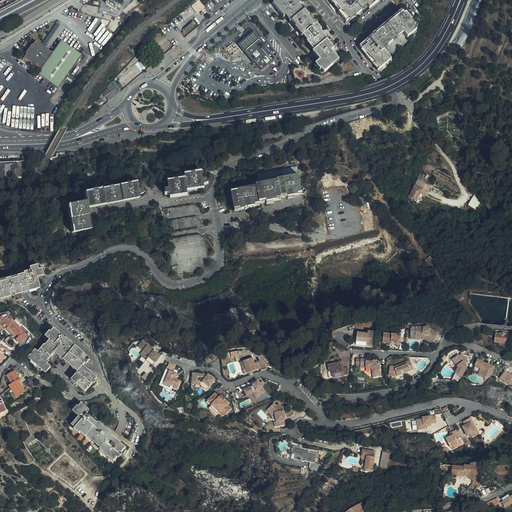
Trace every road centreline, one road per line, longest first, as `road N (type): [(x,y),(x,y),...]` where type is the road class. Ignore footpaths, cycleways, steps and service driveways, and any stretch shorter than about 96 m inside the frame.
road 1 (residential): [(212,197),(219,262),(210,274),(170,285),(130,248),(48,282),(43,306),(92,355),(105,389)]
road 2 (motorway): [(160,125),(355,100),(392,88),(430,59),(462,0)]
road 3 (residential): [(314,0),(395,104),(319,125),(235,162),(212,197)]
road 4 (motorway): [(457,0),(425,58),(380,87),(214,117),(191,117),(171,104)]
road 5 (residential): [(511,420),(456,400),(332,424)]
road 6 (residential): [(320,413),(269,374),(229,384),(169,358)]
road 7 (primary): [(0,149),(57,146),(138,125)]
road 8 (residential): [(320,413),(335,397),(423,378),(436,356)]
road 9 (residential): [(212,197),(93,213)]
